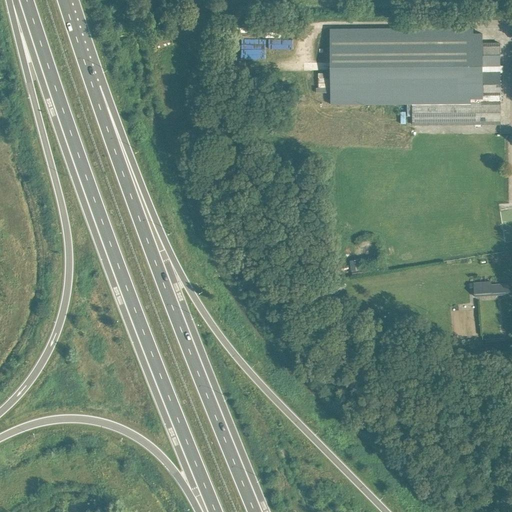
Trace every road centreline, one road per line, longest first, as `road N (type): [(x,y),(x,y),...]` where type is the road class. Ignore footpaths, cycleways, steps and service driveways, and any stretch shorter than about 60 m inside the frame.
road 1 (trunk): [(387,511),(231,352),(203,312),(171,256),(70,0)]
road 2 (trunk): [(257,511),(125,189),(62,0)]
road 3 (trunk): [(26,0),(214,511)]
road 4 (trunk): [(9,0),(69,254),(64,307),(47,352),(0,412)]
road 5 (trunk): [(0,437),(71,417),(127,430),(164,460),(199,511)]
